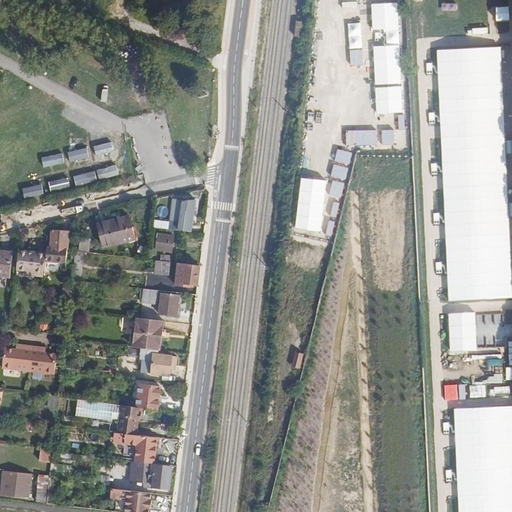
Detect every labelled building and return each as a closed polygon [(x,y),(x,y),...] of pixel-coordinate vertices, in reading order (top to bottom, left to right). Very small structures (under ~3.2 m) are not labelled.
[(332,0),(330,40),(315,39),(314,56),(318,57),(316,73),(360,76),(365,0),(332,0)] [(300,172),(337,174),(341,112),(304,110),(300,172)] [(192,202),(183,201),(174,200),(170,229),(182,231),(184,224),(194,225),(196,202),(192,202)] [(296,200),(295,212),(314,214),(314,202),(296,200)] [(135,239),(129,216),(98,224),(104,247),(135,239)] [(50,248),(49,248),(46,270),(60,271),(61,261),(67,261),(70,233),(52,231),(50,248)] [(172,253),(175,236),(159,234),(157,250),(172,253)] [(81,239),(79,252),(90,253),(92,240),(81,239)] [(12,253),(0,251),(0,277),(9,278),(12,253)] [(46,255),(20,252),(17,271),(27,272),(27,275),(43,278),(46,255)] [(169,275),(171,263),(157,261),(156,274),(169,275)] [(198,287),(201,266),(179,264),(177,286),(191,288),(191,286),(198,287)] [(301,310),(318,314),(327,279),(288,269),(277,318),(298,323),(301,310)] [(158,305),(160,291),(145,290),(143,303),(158,305)] [(177,316),(180,297),(162,294),(160,314),(177,316)] [(159,351),(161,351),(164,321),(137,318),(134,348),(143,349),(159,351)] [(56,356),(45,354),(39,354),(40,348),(22,347),(22,352),(16,351),(4,350),(2,369),(54,375),(56,356)] [(159,355),(159,351),(143,349),(141,360),(154,361),(153,375),(170,377),(172,356),(159,355)] [(63,369),(82,371),(83,358),(64,358),(63,369)] [(143,408),(158,410),(161,388),(140,385),(137,407),(143,408)] [(58,410),(60,397),(50,396),(48,408),(58,410)] [(126,433),(137,434),(139,420),(142,419),(143,408),(137,407),(78,399),(77,416),(113,420),(113,419),(120,419),(119,432),(126,433)] [(135,461),(155,463),(157,453),(157,447),(159,437),(137,434),(126,433),(125,443),(138,445),(135,461)] [(50,462),(51,451),(42,450),(41,460),(50,462)] [(144,486),(174,490),(175,490),(176,479),(178,468),(173,467),(173,468),(133,462),(130,482),(145,484),(144,486)] [(50,479),(61,480),(63,464),(52,463),(50,476),(50,479)] [(262,497),(274,497),(275,464),(264,463),(262,497)] [(33,474),(5,471),(1,496),(29,498),(33,474)] [(36,502),(47,504),(49,490),(50,479),(50,476),(39,475),(36,502)] [(108,485),(111,486),(113,477),(112,477),(98,476),(97,484),(108,485)] [(123,511),(147,511),(148,508),(149,508),(150,500),(149,500),(150,493),(110,489),(109,497),(125,499),(123,511)]
